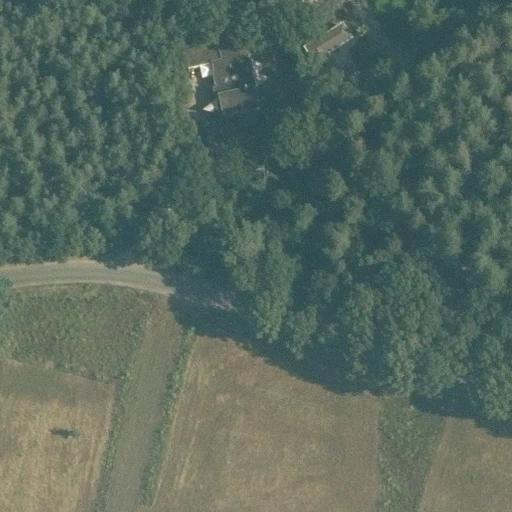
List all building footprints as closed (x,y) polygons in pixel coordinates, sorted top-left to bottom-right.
[(126,0),(125,11),(144,15),(146,0),(126,0)] [(192,0),(182,0),(178,1),(180,12),(194,9),(192,0)] [(220,11),(217,0),(197,0),(201,15),(220,11)] [(240,0),(227,0),(230,11),(242,9),(240,0)] [(271,0),(276,14),(308,4),(306,0),(271,0)] [(303,49),(330,93),(345,84),(329,56),(352,42),(343,26),(303,49)] [(211,67),(218,102),(222,121),(271,111),(267,91),(255,93),(248,59),(259,57),(255,35),(183,50),(188,72),(211,67)] [(332,95),(338,104),(349,97),(343,87),(332,95)]
